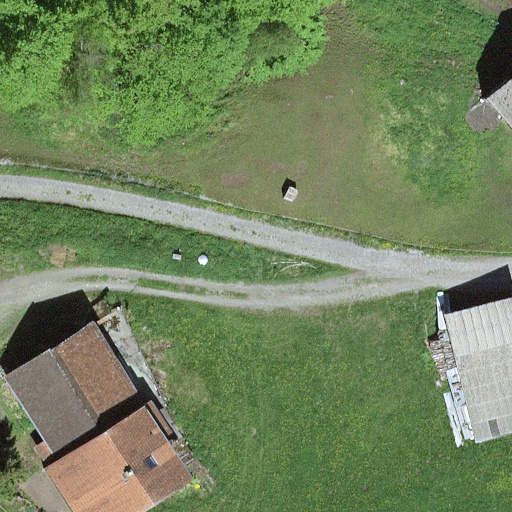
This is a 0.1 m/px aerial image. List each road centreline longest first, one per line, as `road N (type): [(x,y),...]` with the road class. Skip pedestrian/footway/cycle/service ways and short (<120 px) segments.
road 1 (track): [(0,310),(112,285),(344,299),(511,277)]
road 2 (track): [(463,283),(86,192),(0,184)]
